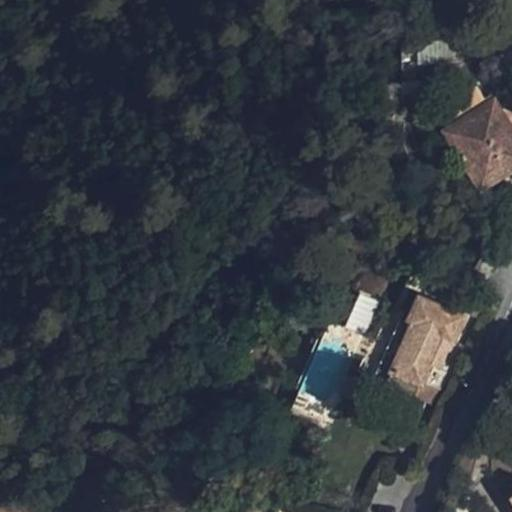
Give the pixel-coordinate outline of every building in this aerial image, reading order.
[(481,187),(511,168),(511,125),(504,112),(497,116),(477,82),(437,107),(448,125),(445,126),(481,187)] [(495,96),(488,100),(497,116),(504,112),(499,104),(495,96)] [(511,109),(499,104),(504,112),(511,125),(511,109)] [(464,314),(420,295),(410,318),(415,321),(388,381),(416,393),(432,358),(443,363),(464,314)] [(415,321),(410,318),(401,314),(375,375),(388,381),(415,321)] [(349,372),(340,393),(350,398),(360,376),(349,372)] [(422,379),(416,393),(436,401),(442,387),(422,379)]
